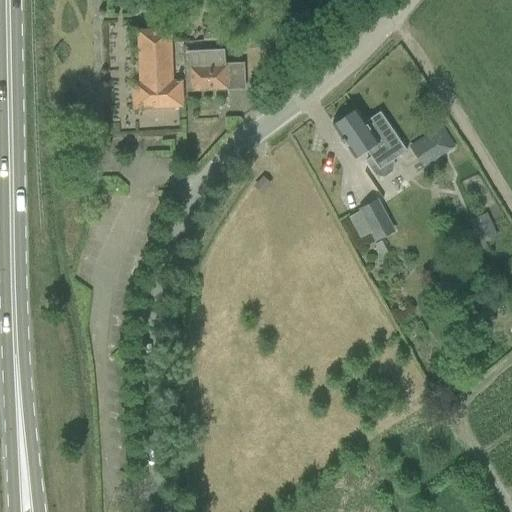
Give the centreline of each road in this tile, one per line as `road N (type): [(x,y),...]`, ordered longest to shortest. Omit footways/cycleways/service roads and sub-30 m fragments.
road 1 (unclassified): [(163,511),(147,347),(164,254),(220,160),(326,85),(405,0)]
road 2 (primary): [(22,472),(6,0)]
